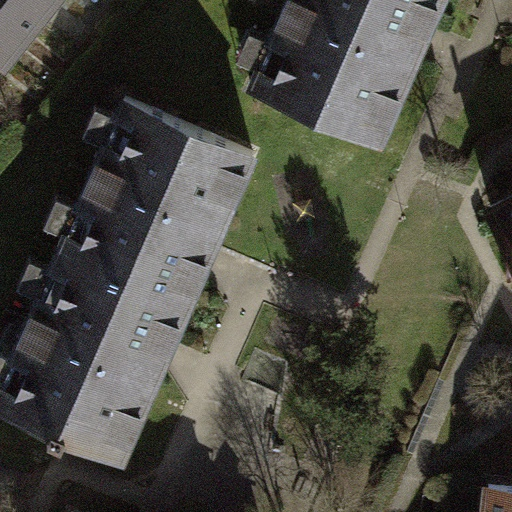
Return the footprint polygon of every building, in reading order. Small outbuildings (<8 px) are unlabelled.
[(0,0),(0,63),(9,71),(67,0),(0,0)] [(447,0),(286,0),(249,84),(383,143),(447,0)] [(151,98),(27,388),(160,444),(284,154),(151,98)] [(511,189),(488,201),(511,249),(511,189)] [(122,511),(83,498),(77,511),(122,511)]
